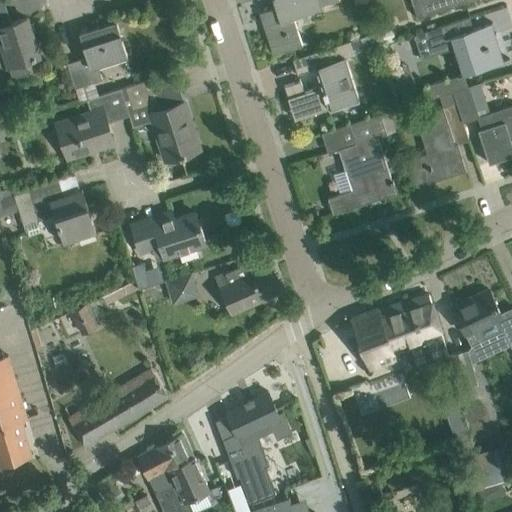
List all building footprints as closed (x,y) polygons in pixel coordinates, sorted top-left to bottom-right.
[(0,0),(0,38),(12,75),(17,77),(26,74),(29,69),(26,59),(39,55),(27,17),(20,20),(11,22),(8,14),(4,15),(0,1),(1,1),(1,0),(0,0)] [(272,0),(275,7),(263,11),(267,25),(265,26),(274,53),(282,50),(293,47),(302,44),(294,18),(322,9),(321,6),(340,0),(272,0)] [(411,0),(417,17),(470,0),(411,0)] [(414,35),(421,57),(459,45),(468,72),(510,59),(509,58),(502,60),(494,34),(496,33),(492,22),(473,28),(469,17),(414,35)] [(87,56),(67,62),(75,88),(94,82),(102,79),(97,63),(127,54),(117,22),(79,34),(81,40),(87,56)] [(365,49),(383,42),(379,31),(361,38),(365,49)] [(288,98),(297,95),(303,115),(358,98),(345,57),(353,55),(348,41),(292,59),(297,73),(317,66),(323,85),(304,92),(300,80),(284,85),(288,98)] [(465,72),(435,82),(423,86),(427,99),(439,95),(453,90),(469,85),(465,72)] [(184,101),(163,107),(153,77),(125,86),(132,109),(148,104),(165,159),(185,153),(184,151),(194,148),(194,150),(199,148),(199,146),(195,147),(186,117),(189,116),(184,101)] [(511,135),(511,104),(479,115),(469,85),(453,90),(456,101),(463,121),(478,117),(481,127),(478,128),(483,143),(489,162),(511,154),(511,142),(510,136),(511,135)] [(80,104),(88,102),(92,112),(57,123),(68,156),(85,151),(85,149),(96,145),(96,147),(113,141),(107,122),(130,114),(121,88),(98,95),(79,101),(80,104)] [(442,105),(414,114),(426,151),(407,157),(417,186),(466,169),(462,157),(456,159),(451,145),(469,139),(463,121),(456,101),(453,90),(439,95),(442,105)] [(333,213),(396,192),(393,185),(394,184),(393,179),(391,180),(377,136),(387,133),(381,113),(349,123),(356,142),(339,148),(352,189),(327,197),(333,213)] [(64,195),(58,179),(14,194),(13,194),(18,210),(21,218),(52,208),(63,241),(96,231),(91,215),(89,216),(80,189),(64,195)] [(0,198),(13,194),(14,194),(12,186),(0,190),(0,198)] [(0,215),(18,210),(13,194),(0,198),(0,215)] [(155,227),(148,230),(145,218),(131,223),(140,252),(161,245),(164,255),(205,242),(203,237),(201,238),(198,227),(201,226),(200,223),(199,224),(195,211),(154,224),(155,227)] [(11,230),(6,217),(0,219),(0,224),(3,233),(11,230)] [(278,290),(262,254),(217,274),(224,292),(232,310),(278,290)] [(132,265),(137,280),(139,287),(150,284),(143,261),(132,265)] [(172,301),(199,293),(191,271),(165,279),(172,301)] [(102,296),(106,304),(139,289),(138,288),(139,287),(137,280),(102,296)] [(488,289),(472,297),(473,300),(456,309),(466,332),(467,332),(471,342),(481,337),(476,327),(501,316),(488,289)] [(429,294),(378,310),(377,308),(351,317),(358,336),(371,367),(396,357),(395,355),(406,351),(404,347),(443,334),(435,313),(429,294)] [(81,333),(96,326),(84,303),(69,310),(81,333)] [(456,388),(476,383),(468,348),(447,353),(456,388)] [(27,417),(21,397),(8,354),(0,356),(0,463),(32,454),(21,418),(27,417)] [(168,395),(158,378),(151,367),(68,416),(85,444),(168,395)] [(278,412),(268,391),(226,410),(228,414),(236,432),(223,438),(237,477),(239,476),(249,502),(276,492),(265,465),(269,464),(258,436),(273,429),(269,421),(280,416),(278,412)] [(462,408),(459,397),(447,400),(458,439),(470,436),(462,408)] [(511,475),(511,457),(508,442),(495,445),(483,403),(462,408),(470,436),(484,485),(511,475)] [(192,454),(182,432),(139,455),(148,473),(156,492),(175,483),(168,466),(192,454)] [(316,454),(310,436),(305,438),(313,456),(316,454)] [(192,453),(192,454),(168,466),(175,483),(178,491),(181,490),(185,500),(211,489),(192,453)] [(274,504),(247,511),(292,511),(288,499),(274,504)]
